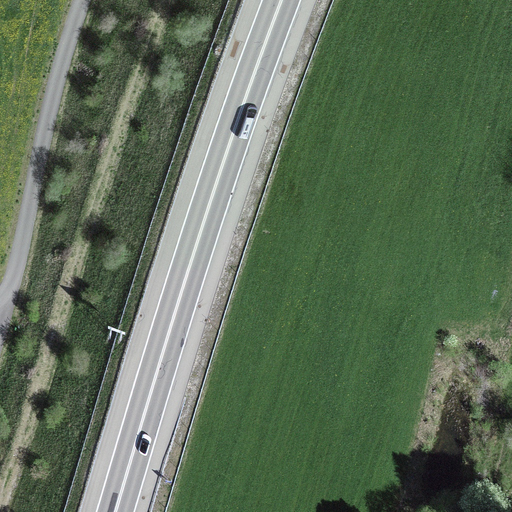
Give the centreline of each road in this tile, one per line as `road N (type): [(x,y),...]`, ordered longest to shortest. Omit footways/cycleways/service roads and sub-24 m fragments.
road 1 (trunk): [(117,511),(168,331),(281,0)]
road 2 (unclassified): [(92,0),(7,325)]
